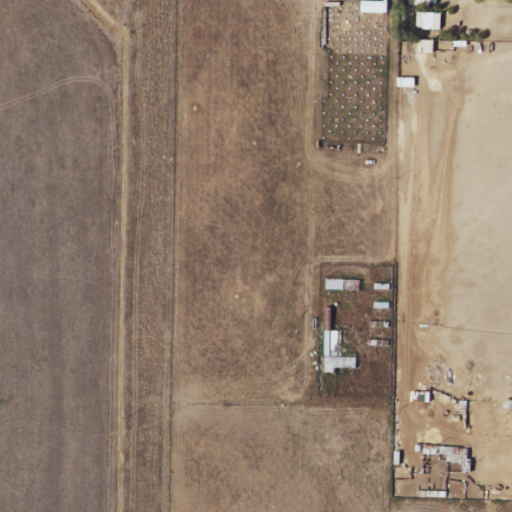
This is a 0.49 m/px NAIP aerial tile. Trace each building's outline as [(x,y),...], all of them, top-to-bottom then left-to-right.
[(391,14),(391,2),(366,2),(365,13),(391,14)] [(421,30),(445,31),(446,14),(421,13),(421,30)] [(438,54),(438,42),(429,42),(429,53),(438,54)] [(402,88),(419,88),(419,79),(402,78),(402,88)] [(329,373),(338,373),(338,368),(360,369),(360,358),(344,358),(345,331),(330,331),(329,373)]
